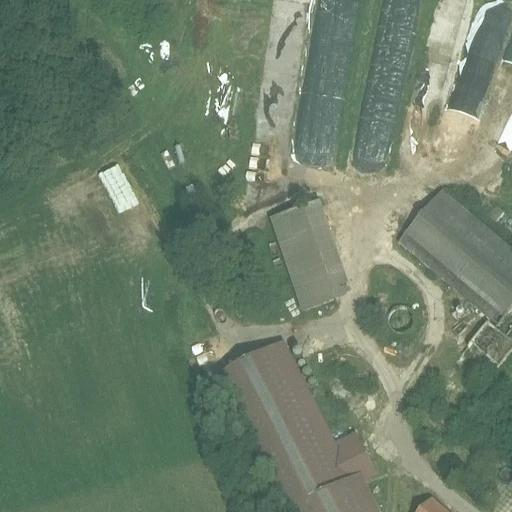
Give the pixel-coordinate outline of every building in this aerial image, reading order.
[(486,125),(496,92),(463,82),(453,114),(486,125)] [(408,152),(429,157),(447,89),(437,86),(434,98),(422,95),(408,152)] [(511,250),(443,195),(400,248),(501,329),(511,314),(511,250)] [(266,220),(295,316),(347,300),(317,204),(266,220)] [(220,382),(285,511),(373,511),(361,487),(374,481),(352,436),(330,447),(282,351),(220,382)] [(445,511),(430,499),(419,511),(445,511)]
